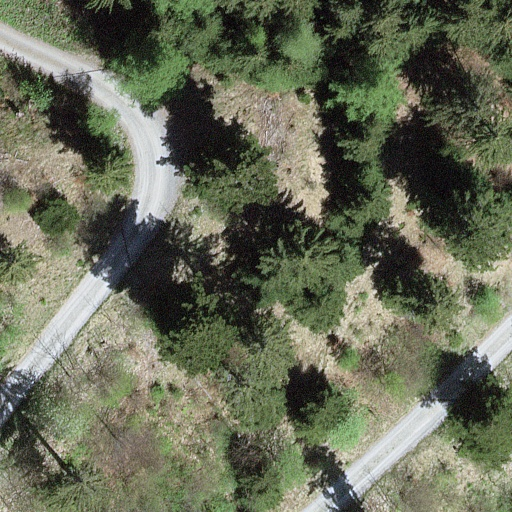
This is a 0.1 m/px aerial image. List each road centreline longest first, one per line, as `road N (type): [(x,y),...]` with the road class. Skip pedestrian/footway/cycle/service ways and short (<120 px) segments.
road 1 (track): [(0,36),(144,110),(162,147),(163,190),(0,407)]
road 2 (track): [(316,511),(511,328)]
